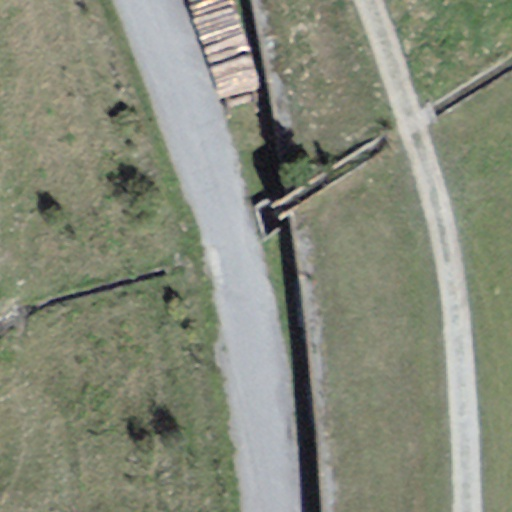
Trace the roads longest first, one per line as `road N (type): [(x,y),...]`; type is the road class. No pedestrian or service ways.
road 1 (track): [(465,511),(441,214),(367,0)]
road 2 (primary): [(388,511),(379,346),(318,0)]
